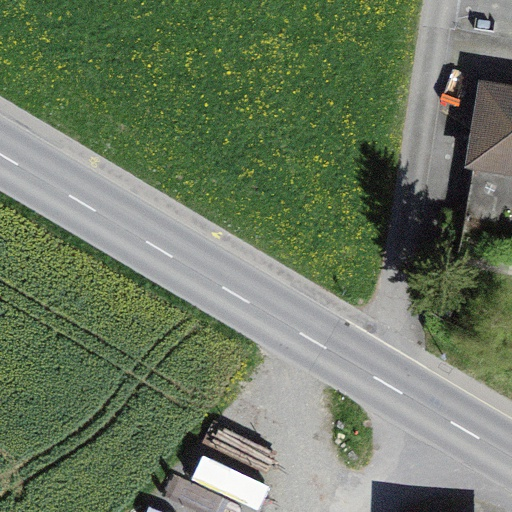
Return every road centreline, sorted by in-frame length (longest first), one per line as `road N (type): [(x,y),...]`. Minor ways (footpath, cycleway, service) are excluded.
road 1 (secondary): [(392,390),(0,155)]
road 2 (residential): [(449,0),(392,390)]
road 3 (secondary): [(511,459),(392,390)]
